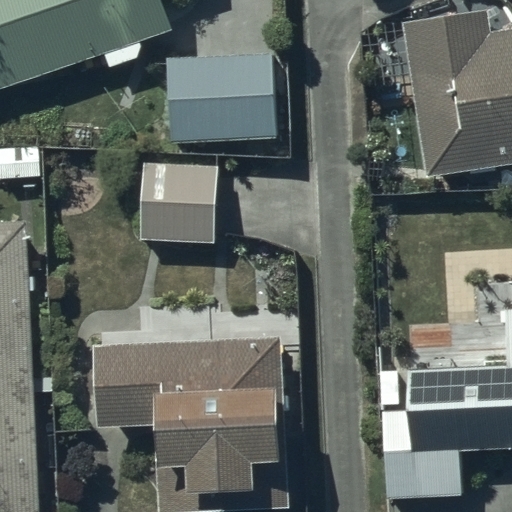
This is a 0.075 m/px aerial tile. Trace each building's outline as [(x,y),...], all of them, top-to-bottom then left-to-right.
[(0,0),(0,81),(104,44),(110,60),(149,47),(143,30),(178,18),(171,0),(0,0)] [(500,154),(511,152),(511,19),(495,22),(491,0),(470,0),(406,9),(429,165),(473,158),(475,165),(501,162),(500,154)] [(278,45),(169,48),(172,136),(280,133),(278,45)] [(220,156),(146,153),(143,232),(218,235),(220,156)] [(0,210),(0,511),(43,511),(31,209),(0,210)] [(511,355),(413,357),(414,400),(384,400),(387,488),(466,486),(465,438),(511,436),(511,296),(509,297),(511,355)] [(286,325),(97,332),(101,417),(158,416),(161,502),(292,497),(286,325)]
